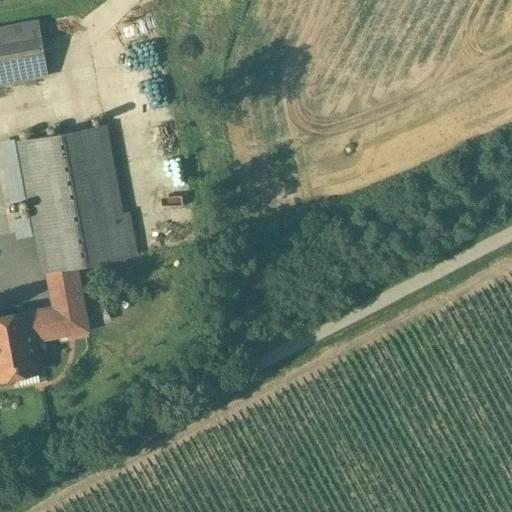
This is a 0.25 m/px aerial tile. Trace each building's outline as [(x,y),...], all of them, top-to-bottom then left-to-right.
[(37,22),(0,28),(0,83),(47,74),(37,22)] [(104,125),(18,141),(42,272),(74,266),(135,254),(128,212),(121,214),(104,125)] [(74,266),(47,271),(54,309),(81,304),(74,266)] [(54,309),(27,314),(32,339),(86,329),(81,304),(54,309)] [(27,312),(0,316),(0,380),(1,382),(13,379),(14,375),(18,374),(17,368),(37,364),(32,339),(27,314),(27,312)]
